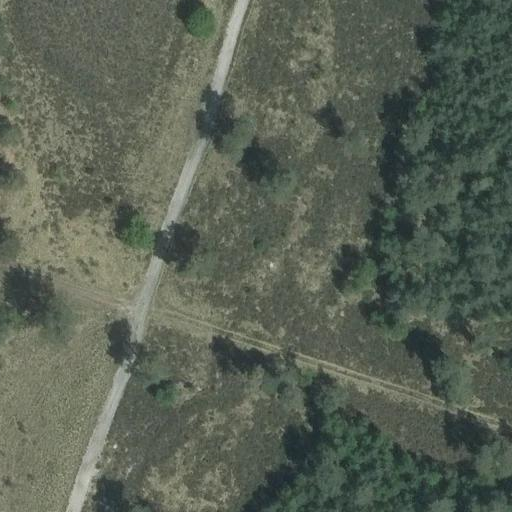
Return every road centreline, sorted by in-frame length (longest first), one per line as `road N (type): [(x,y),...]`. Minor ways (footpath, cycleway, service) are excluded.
road 1 (unknown): [(273,0),(99,511)]
road 2 (track): [(75,511),(247,0)]
